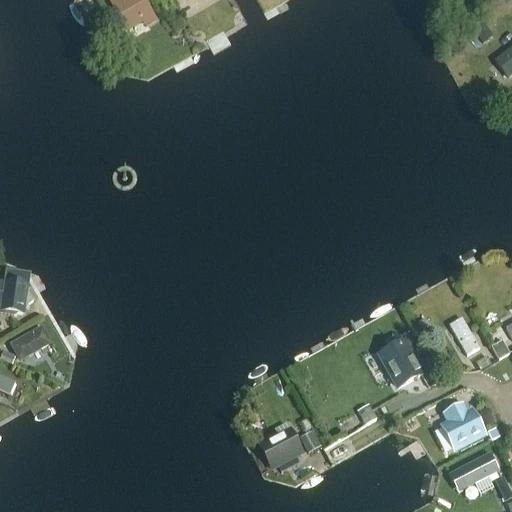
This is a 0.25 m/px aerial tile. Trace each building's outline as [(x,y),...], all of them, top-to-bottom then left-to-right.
[(108,0),(114,9),(125,28),(142,19),(146,27),(156,21),(144,0),(108,0)] [(486,29),(476,37),(483,46),(493,38),(486,29)] [(511,51),(496,64),(509,80),(511,76),(511,51)] [(0,294),(0,314),(24,318),(26,309),(32,303),(27,297),(29,287),(3,283),(2,295),(0,294)] [(481,353),(462,321),(448,330),(467,362),(481,353)] [(42,329),(10,347),(19,365),(52,347),(42,329)] [(406,342),(377,358),(397,395),(426,378),(406,342)] [(502,343),(491,349),(498,362),(509,356),(502,343)] [(0,361),(11,367),(15,359),(0,352),(0,361)] [(16,388),(0,381),(0,397),(11,402),(16,388)] [(468,414),(464,406),(443,416),(447,425),(440,429),(454,456),(487,440),(472,412),(468,414)] [(369,408),(357,414),(365,429),(376,422),(369,408)] [(338,425),(342,433),(358,425),(354,417),(338,425)] [(290,431),(257,447),(271,474),(279,470),(281,475),(299,466),(296,461),(303,458),(290,431)] [(496,431),(488,435),(492,443),(500,439),(496,431)] [(313,433),(299,441),(307,456),(321,449),(313,433)] [(488,480),(479,461),(449,475),(457,494),(488,480)] [(511,497),(503,481),(495,486),(505,505),(511,501),(511,497)]
